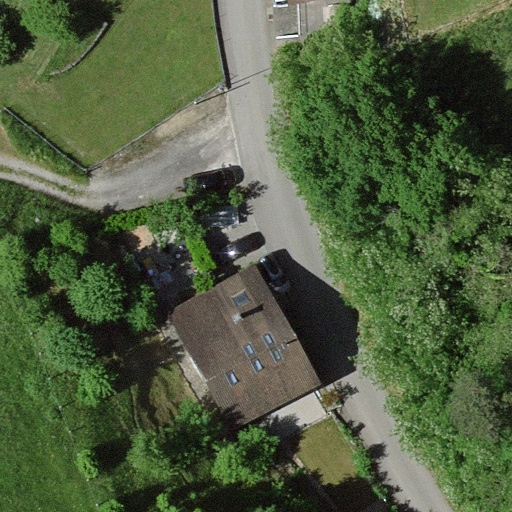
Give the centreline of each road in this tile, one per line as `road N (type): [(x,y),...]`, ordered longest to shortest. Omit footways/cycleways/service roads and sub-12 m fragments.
road 1 (residential): [(246,0),(259,102),(304,282)]
road 2 (unknown): [(0,170),(113,192),(272,156)]
road 3 (track): [(425,511),(304,282)]
